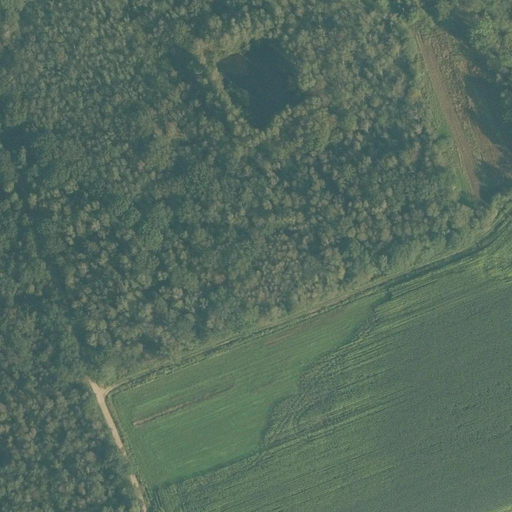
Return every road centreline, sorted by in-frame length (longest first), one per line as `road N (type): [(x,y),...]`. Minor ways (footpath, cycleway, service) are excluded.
road 1 (track): [(511,209),(474,249),(97,392)]
road 2 (track): [(142,511),(0,131)]
